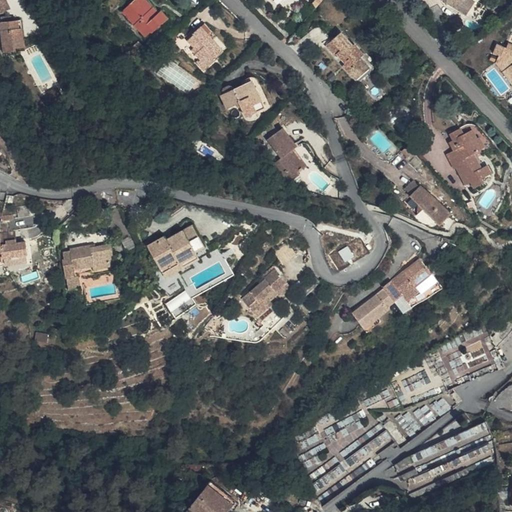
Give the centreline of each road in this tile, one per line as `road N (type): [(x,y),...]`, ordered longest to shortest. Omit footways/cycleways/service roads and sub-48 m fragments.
road 1 (residential): [(0,175),(46,195),(129,183),(294,219),(331,278),(367,263),(375,250),(360,204)]
road 2 (residential): [(232,0),(318,86),(360,204)]
road 3 (residential): [(511,366),(329,510)]
road 4 (residential): [(511,134),(384,0)]
